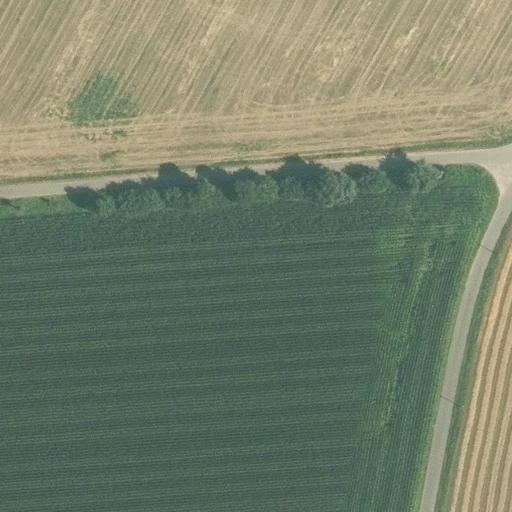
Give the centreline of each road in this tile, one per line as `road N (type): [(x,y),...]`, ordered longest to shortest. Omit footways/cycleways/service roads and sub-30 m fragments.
road 1 (track): [(511,156),(0,195)]
road 2 (residential): [(424,511),(460,327),(511,191)]
